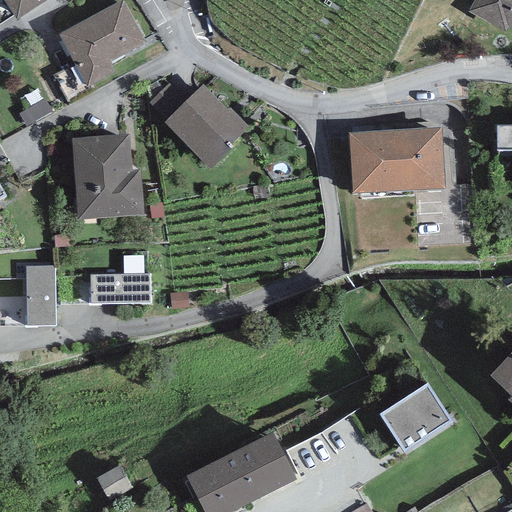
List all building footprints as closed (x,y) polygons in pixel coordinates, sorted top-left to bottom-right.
[(3,0),(16,20),(47,0),(3,0)] [(511,30),(511,0),(473,0),(468,11),(506,32),(508,28),(511,30)] [(145,42),(123,1),(59,36),(87,88),(114,73),(108,63),(145,42)] [(186,100),(168,83),(149,103),(167,120),(186,100)] [(228,111),(202,85),(186,100),(167,120),(164,122),(210,169),(233,147),(231,145),(249,128),(230,108),(228,111)] [(511,125),(497,126),(497,152),(511,152),(511,125)] [(441,129),(348,135),(352,195),(444,189),(441,129)] [(128,135),(71,139),(77,218),(142,213),(139,169),(131,169),(128,135)] [(55,266),(26,266),(26,326),(55,326),(55,266)] [(150,274),(89,275),(89,304),(150,304),(150,274)] [(511,352),(490,376),(511,395),(507,400),(511,405),(511,352)] [(403,452),(451,421),(426,383),(378,415),(403,452)] [(203,511),(231,511),(296,480),(272,433),(186,476),(203,511)] [(133,486),(120,465),(94,480),(107,501),(133,486)]
